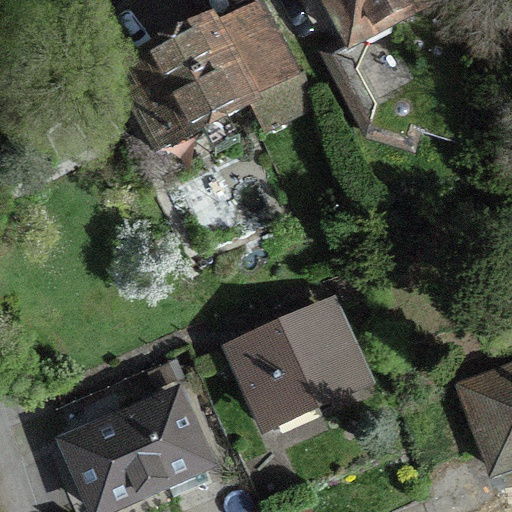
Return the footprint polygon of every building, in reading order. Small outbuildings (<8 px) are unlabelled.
[(428,0),(321,0),(347,49),(357,44),(367,49),(362,58),(366,66),(364,78),(371,92),(414,106),(407,133),(456,148),(470,103),(484,107),(490,85),(471,50),(478,46),(470,31),(475,29),(459,0),(438,0),(430,4),(428,0)] [(247,111),(244,105),(294,79),(256,8),(208,33),(206,30),(123,73),(135,97),(125,102),(153,156),(172,147),(173,148),(247,111)] [(264,427),(356,386),(325,317),(233,358),(264,427)] [(511,376),(461,394),(491,475),(511,467),(511,376)] [(106,511),(203,470),(173,402),(64,450),(91,511),(106,511)]
